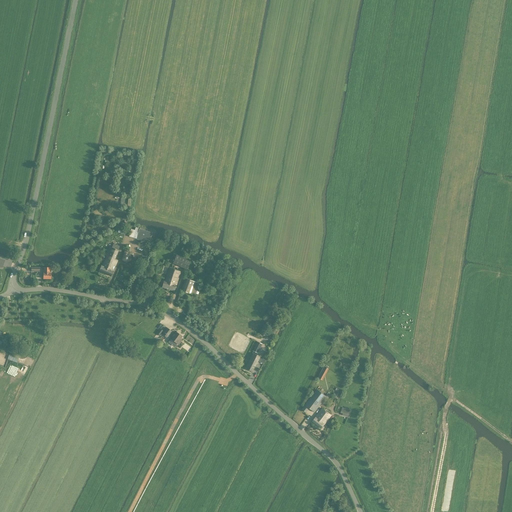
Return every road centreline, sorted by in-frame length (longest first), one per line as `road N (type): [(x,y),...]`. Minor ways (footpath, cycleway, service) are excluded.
road 1 (unclassified): [(362,511),(332,457),(164,312),(67,289),(12,292)]
road 2 (unclassified): [(12,292),(75,0)]
